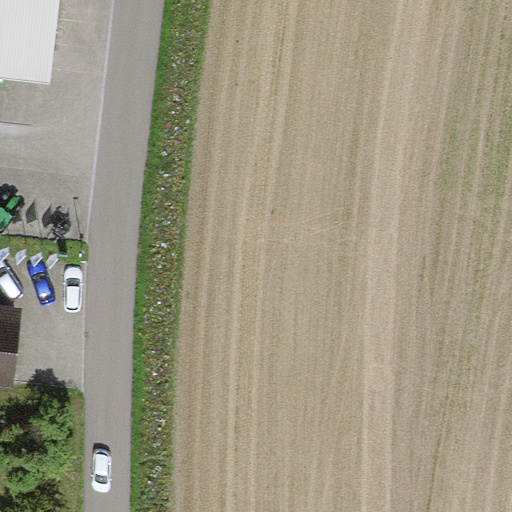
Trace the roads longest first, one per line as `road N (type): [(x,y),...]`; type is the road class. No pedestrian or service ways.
road 1 (unclassified): [(145,0),(120,265),(113,511)]
road 2 (unknown): [(137,91),(0,90)]
